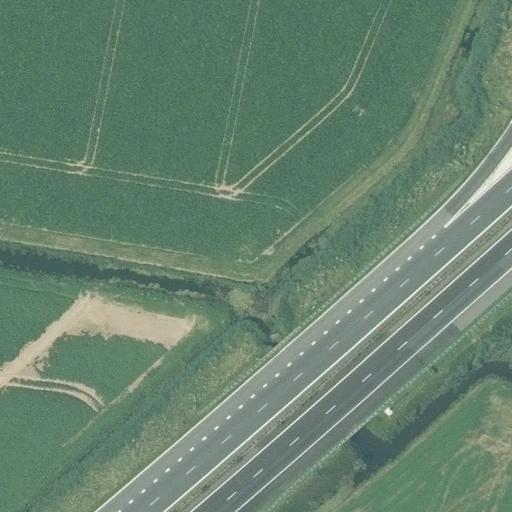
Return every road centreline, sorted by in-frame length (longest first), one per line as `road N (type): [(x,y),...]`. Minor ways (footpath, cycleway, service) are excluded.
road 1 (track): [(0,234),(231,273),(262,268),(409,137),(469,0)]
road 2 (motorway): [(453,239),(142,511)]
road 3 (motorway): [(213,511),(511,250)]
